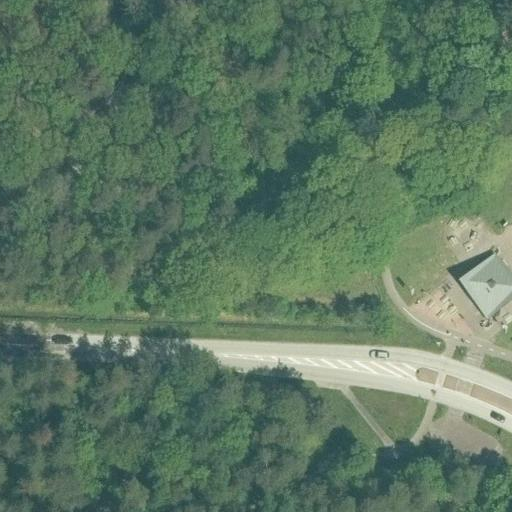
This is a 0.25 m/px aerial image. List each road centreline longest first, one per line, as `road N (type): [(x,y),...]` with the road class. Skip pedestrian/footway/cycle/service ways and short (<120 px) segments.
road 1 (primary): [(222,357),(234,367),(400,387),(511,427)]
road 2 (primary): [(511,393),(406,357),(235,350),(222,357)]
road 3 (primary): [(222,357),(0,346)]
road 4 (track): [(191,0),(62,160)]
